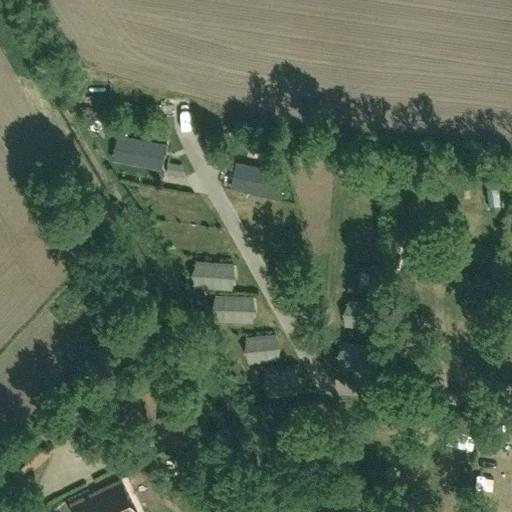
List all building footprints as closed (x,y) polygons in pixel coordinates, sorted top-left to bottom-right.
[(161,168),(165,143),(126,136),(121,161),(161,168)] [(271,195),(276,170),(236,161),(231,186),(271,195)] [(407,171),(407,182),(427,182),(427,171),(407,171)] [(284,202),(321,207),(323,196),(286,191),(284,202)] [(496,210),(496,198),(460,196),(459,208),(496,210)] [(159,221),(160,232),(196,231),(196,221),(159,221)] [(252,240),(272,241),(273,231),(252,230),(252,240)] [(176,250),(189,250),(189,237),(176,237),(176,250)] [(211,301),(210,312),(226,313),(227,302),(211,301)] [(394,310),(388,354),(415,358),(421,314),(394,310)] [(142,427),(154,419),(173,446),(195,431),(177,404),(163,413),(131,367),(110,381),(142,427)] [(35,435),(11,456),(25,472),(49,451),(35,435)] [(137,511),(121,479),(73,502),(77,511),(137,511)]
